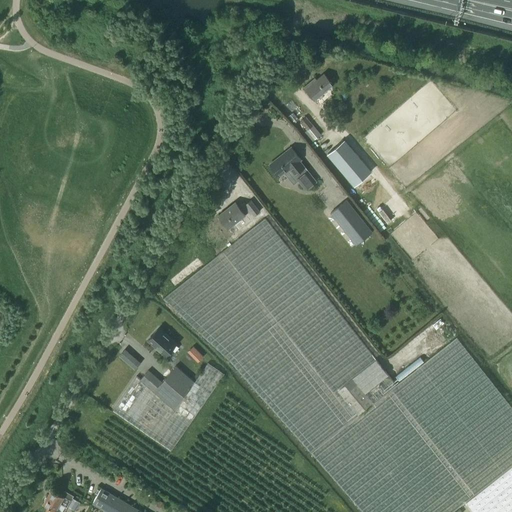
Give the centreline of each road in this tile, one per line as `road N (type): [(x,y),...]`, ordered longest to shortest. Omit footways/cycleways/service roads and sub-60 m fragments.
road 1 (unclassified): [(1,511),(264,77)]
road 2 (unknown): [(0,165),(51,308),(0,404)]
